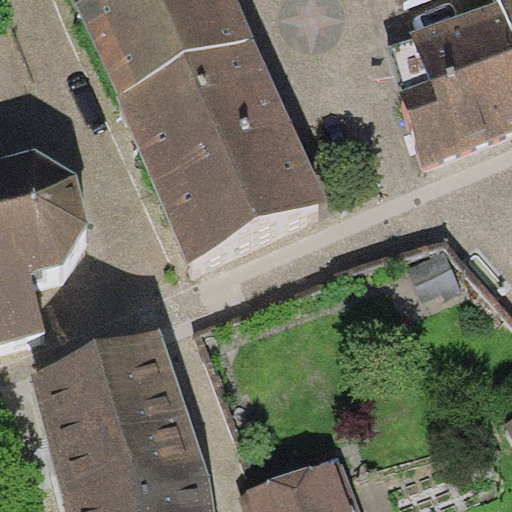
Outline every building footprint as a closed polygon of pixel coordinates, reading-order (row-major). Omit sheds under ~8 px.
[(240,0),(94,0),(79,6),(117,97),(257,39),(240,0)] [(511,137),(511,30),(500,0),(411,32),(413,37),(385,47),(428,168),(511,137)] [(511,0),(499,0),(500,0),(511,30),(511,0)] [(153,185),(294,125),(257,39),(117,97),(153,185)] [(294,125),(153,185),(187,263),(327,202),(294,125)] [(35,158),(0,168),(0,345),(45,331),(32,282),(64,274),(89,231),(77,183),(35,158)] [(444,251),(408,266),(423,302),(459,287),(444,251)] [(32,371),(64,505),(208,467),(161,330),(32,371)] [(511,420),(503,426),(511,440),(511,420)] [(359,511),(339,457),(241,490),(246,511),(359,511)] [(64,505),(65,511),(215,511),(208,467),(64,505)]
